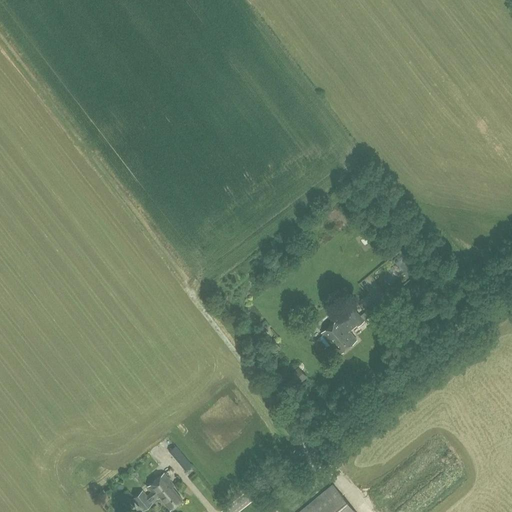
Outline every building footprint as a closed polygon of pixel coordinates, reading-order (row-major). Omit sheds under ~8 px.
[(339,318),(322,332),(323,334),(317,339),(325,349),(332,344),(340,354),(357,340),(349,331),(357,325),(358,326),(372,314),(368,309),(360,315),(353,306),(346,312),(350,316),(343,322),(339,318)] [(263,347),(270,355),(280,347),(274,338),(263,347)] [(289,374),(297,385),(307,377),(298,366),(289,374)] [(168,451),(183,470),(190,463),(175,445),(168,451)] [(132,498),(142,510),(152,502),(157,498),(159,496),(170,509),(182,499),(172,486),(174,485),(164,472),(147,486),(151,491),(147,495),(142,490),(132,498)] [(300,511),(355,511),(333,485),(300,511)]
